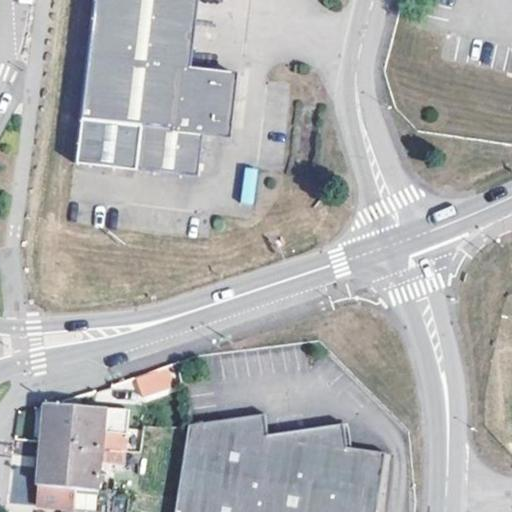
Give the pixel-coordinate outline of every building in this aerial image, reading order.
[(93,0),(74,165),(197,176),(201,129),(225,131),(232,72),(189,66),(196,0),(93,0)] [(245,167),(239,203),(252,205),(259,169),(245,167)] [(161,375),(137,384),(141,394),(165,385),(161,375)] [(43,408),(39,448),(122,454),(127,414),(77,410),(45,407),(43,408)] [(268,416),(187,431),(178,511),(379,511),(387,459),(349,452),(346,428),(271,438),(268,416)] [(121,469),(122,454),(39,448),(38,467),(36,489),(45,490),(44,497),(58,499),(58,504),(72,505),(73,493),(95,495),(98,467),(121,469)]
